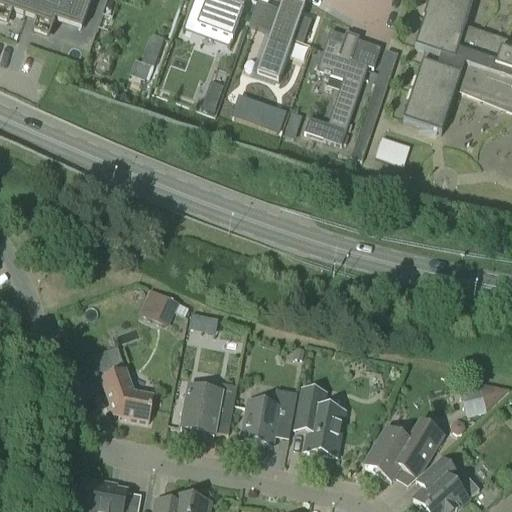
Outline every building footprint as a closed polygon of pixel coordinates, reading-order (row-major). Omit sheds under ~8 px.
[(0,0),(0,16),(78,42),(91,0),(0,0)] [(232,45),(247,0),(226,0),(224,7),(204,0),(194,0),(184,27),(232,45)] [(511,47),(464,31),(472,0),(429,0),(422,23),(423,24),(414,52),(429,58),(426,69),(421,67),(402,126),(441,139),(456,94),(481,103),(488,82),(508,89),(502,110),(511,113),(511,47)] [(303,47),(310,26),(299,22),(303,12),(281,5),(278,14),(269,11),(261,32),(270,36),(255,77),(277,85),(292,43),(303,47)] [(329,45),(326,44),(315,76),(323,78),(322,80),(328,82),(329,80),(342,85),(327,129),(308,122),(303,137),(341,150),(367,72),(368,70),(350,64),(356,49),(343,44),(342,45),(330,40),(329,45)] [(361,166),(397,58),(385,55),(349,162),(361,166)] [(298,132),(301,121),(290,118),(287,128),(298,132)] [(183,321),(188,312),(149,294),(138,318),(167,331),(173,317),(183,321)] [(148,426),(153,400),(133,396),(125,374),(100,382),(113,419),(148,426)] [(227,439),(236,391),(222,388),(221,398),(188,392),(180,432),(213,439),(213,437),(227,439)] [(486,418),(510,395),(479,388),(486,418)] [(291,429),(297,399),(275,395),(272,411),(248,406),(241,444),(272,450),(276,426),(291,429)] [(336,462),(344,418),(323,414),(325,399),(302,395),(294,434),(308,437),(305,456),(336,462)] [(383,438),(364,470),(391,487),(399,475),(414,485),(420,480),(425,472),(444,441),(419,425),(406,446),(386,434),(383,438)] [(457,478),(442,462),(415,486),(423,495),(413,504),(419,511),(459,511),(478,495),(460,475),(457,478)] [(122,511),(125,496),(108,492),(109,488),(82,483),(76,511),(122,511)] [(209,511),(210,507),(173,500),(171,507),(156,504),(154,511),(209,511)]
